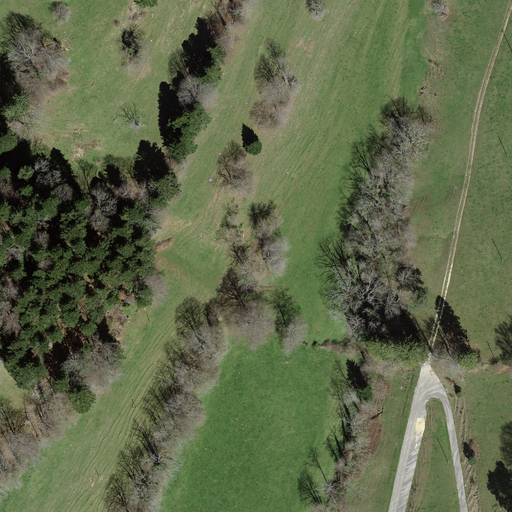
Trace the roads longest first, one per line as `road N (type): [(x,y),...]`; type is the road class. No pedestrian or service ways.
road 1 (trunk): [(50,0),(370,511)]
road 2 (track): [(422,387),(478,102),(506,19)]
road 3 (track): [(394,511),(422,387),(444,398),(463,511)]
